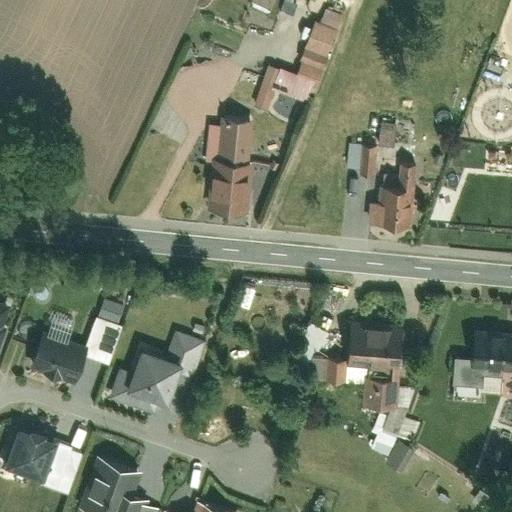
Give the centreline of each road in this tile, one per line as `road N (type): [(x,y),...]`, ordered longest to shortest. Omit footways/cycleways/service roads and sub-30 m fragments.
road 1 (tertiary): [(511,276),(0,228)]
road 2 (residential): [(0,394),(12,387),(247,464)]
